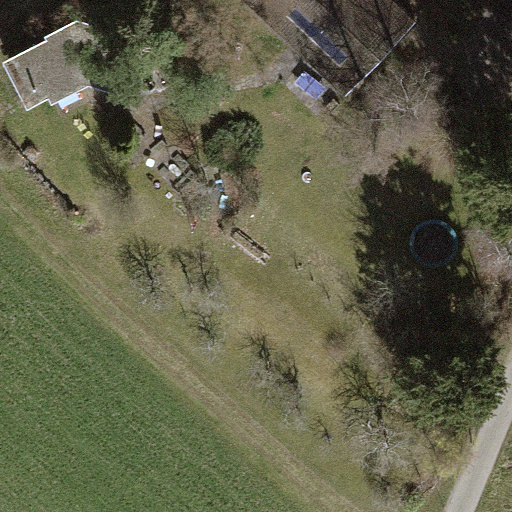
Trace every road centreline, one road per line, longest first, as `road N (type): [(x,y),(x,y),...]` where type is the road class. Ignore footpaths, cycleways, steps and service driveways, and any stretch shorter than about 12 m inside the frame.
road 1 (track): [(0,198),(96,299),(347,511)]
road 2 (residential): [(460,511),(511,385)]
